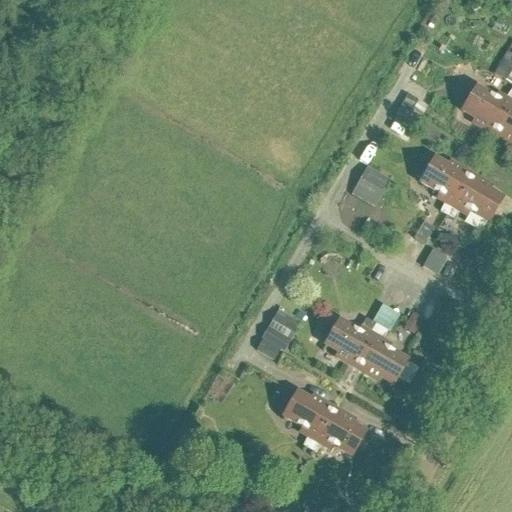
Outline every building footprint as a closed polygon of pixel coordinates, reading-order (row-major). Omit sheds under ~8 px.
[(493,76),(511,87),(511,56),(511,58),(506,54),(493,76)] [(511,103),(511,92),(510,92),(502,104),(475,88),(460,113),(474,121),(472,124),(482,130),(481,131),(492,137),(511,103)] [(413,132),(427,108),(406,96),(393,120),(413,132)] [(511,103),(492,137),(503,144),(504,143),(511,147),(511,103)] [(361,121),(373,129),(384,113),(372,105),(361,121)] [(434,146),(440,135),(423,125),(417,136),(434,146)] [(445,217),(470,175),(459,169),(458,170),(449,164),(447,168),(433,160),(419,185),(446,200),(439,214),(445,217)] [(351,196),(373,209),(389,181),(366,169),(351,196)] [(319,198),(345,204),(351,178),(326,172),(319,198)] [(481,182),(470,175),(445,217),(452,221),(460,209),(487,225),(502,200),(488,192),(490,189),(480,183),(481,182)] [(439,237),(439,250),(456,251),(456,237),(439,237)] [(401,277),(410,265),(394,255),(386,267),(401,277)] [(365,321),(358,333),(338,322),(324,347),(337,355),(335,358),(345,364),(344,365),(355,371),(390,313),(380,307),(371,324),(365,321)] [(278,312),(267,330),(290,343),(300,326),(278,312)] [(390,313),(355,371),(366,378),(367,376),(376,382),(378,379),(392,387),(407,362),(388,351),(391,346),(383,341),(386,334),(389,336),(399,318),(390,313)] [(267,330),(261,341),(283,354),(290,343),(267,330)] [(262,342),(255,353),(273,363),(279,352),(262,342)] [(308,451),(333,409),(322,403),(321,404),(312,398),(310,401),(296,393),(282,419),(309,434),(302,447),(308,451)] [(333,409),(308,451),(315,455),(323,443),(350,458),(365,433),(351,425),(353,422),(343,417),(344,416),(333,409)]
